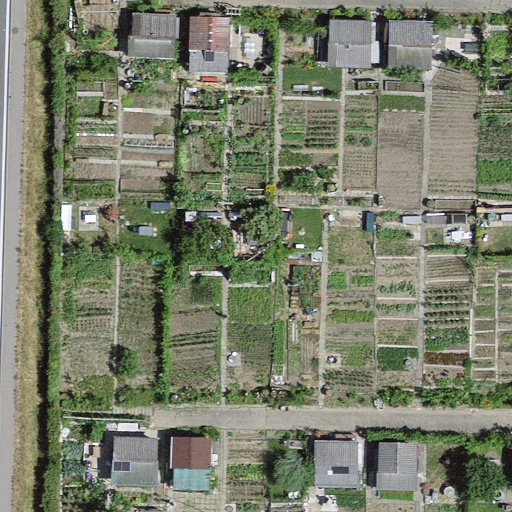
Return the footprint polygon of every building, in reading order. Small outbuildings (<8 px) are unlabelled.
[(139,19),(138,63),(186,63),(186,19),(139,19)] [(340,22),(341,73),(380,73),(380,22),(340,22)] [(199,25),(199,77),(236,77),(237,26),(199,25)] [(396,27),(396,76),(435,75),(434,26),(396,27)] [(178,446),(178,475),(215,474),(215,446),(178,446)] [(124,449),(123,492),(162,493),(163,450),(124,449)] [(326,450),(325,496),(368,497),(369,451),(326,450)] [(385,451),(386,494),(428,494),(427,450),(385,451)]
